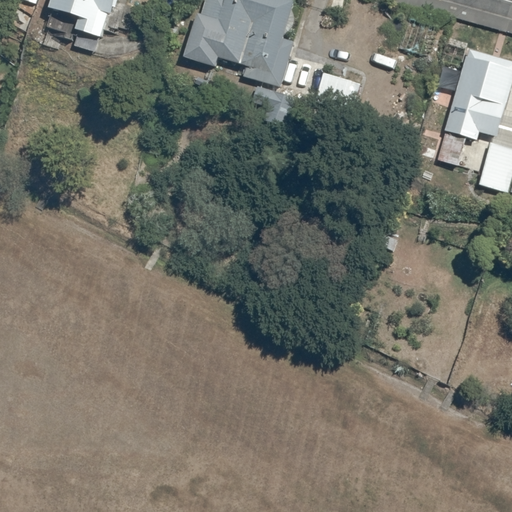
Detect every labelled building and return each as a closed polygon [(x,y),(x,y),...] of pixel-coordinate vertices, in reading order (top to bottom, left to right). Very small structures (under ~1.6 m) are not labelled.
[(56,0),(53,13),(82,22),(79,34),(104,40),(110,16),(113,17),(117,0),(56,0)] [(208,0),(203,18),(200,18),(187,62),(219,71),(222,61),(249,69),(246,79),(283,90),(296,44),(287,41),(288,36),(291,35),(294,33),(296,30),(297,27),(298,23),(298,19),(297,17),(295,14),(298,4),(290,2),(290,0),(208,0)] [(511,94),(511,63),(471,53),(449,135),(480,143),(482,136),(499,140),(511,94)] [(354,80),(324,71),(316,97),(347,106),(354,80)] [(290,131),(295,116),(300,101),(278,94),(261,89),(256,103),(273,109),(268,124),(290,131)] [(511,188),(511,150),(494,146),(482,187),(510,195),(511,188)]
